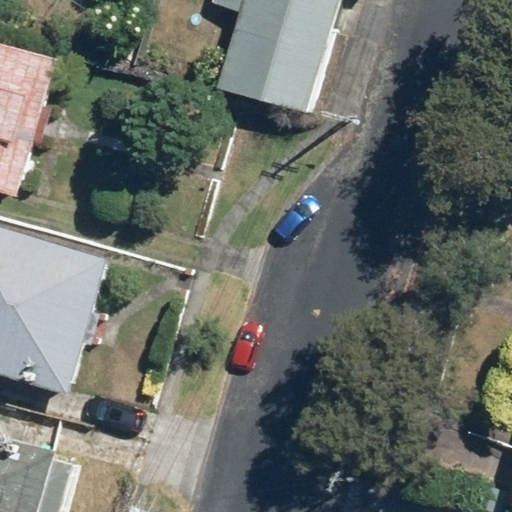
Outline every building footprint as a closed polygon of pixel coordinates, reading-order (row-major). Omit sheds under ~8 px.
[(214,0),(213,3),(242,12),(245,0),(214,0)] [(337,0),(245,0),(242,12),(221,85),(304,110),(337,0)] [(55,60),(0,43),(0,189),(14,194),(55,60)] [(107,256),(0,227),(0,374),(70,393),(107,256)] [(56,450),(0,435),(0,511),(56,511),(70,464),(53,459),(56,450)]
